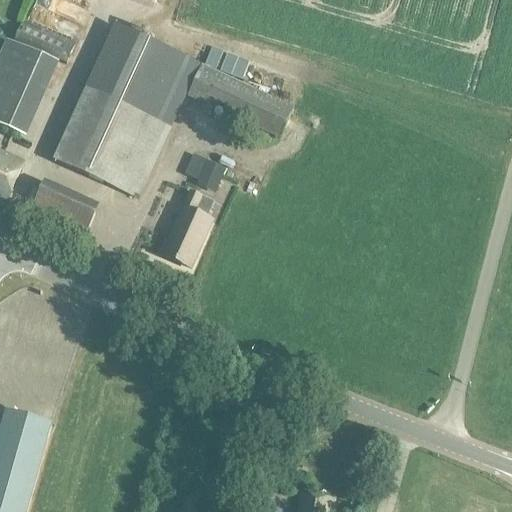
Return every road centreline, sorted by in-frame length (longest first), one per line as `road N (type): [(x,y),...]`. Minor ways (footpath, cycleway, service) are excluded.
road 1 (unclassified): [(440,439),(285,381),(0,248)]
road 2 (residential): [(440,439),(511,178)]
